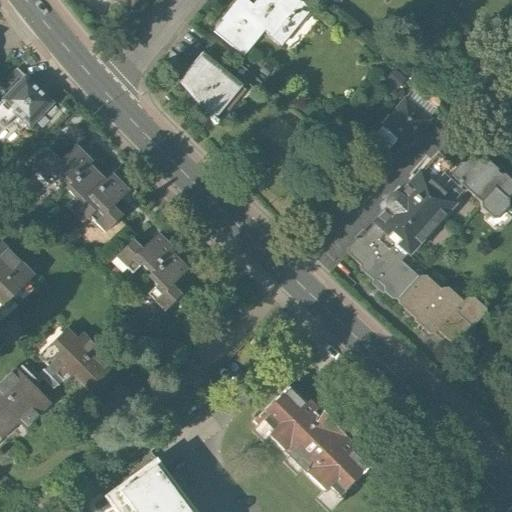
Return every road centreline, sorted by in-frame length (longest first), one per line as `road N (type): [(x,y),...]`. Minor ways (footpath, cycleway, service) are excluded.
road 1 (primary): [(108,95),(511,486)]
road 2 (residential): [(108,95),(188,0)]
road 3 (primary): [(28,0),(108,95)]
